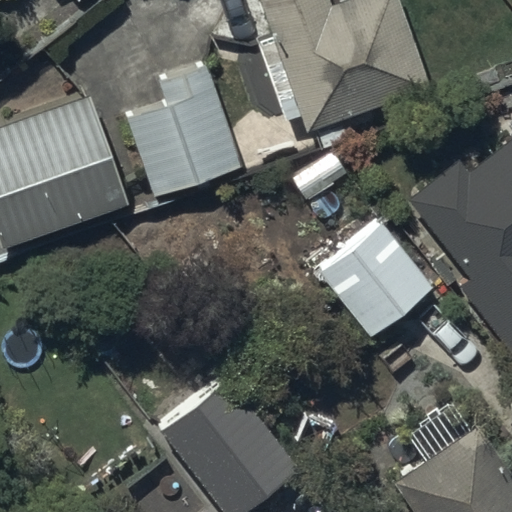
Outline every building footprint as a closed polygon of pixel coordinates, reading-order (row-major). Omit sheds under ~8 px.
[(250,0),(265,43),(255,47),(260,65),(241,71),(254,110),(271,104),(277,123),(292,118),(298,135),(423,93),(391,0),(250,0)] [(234,170),(198,64),(151,79),(160,107),(121,120),(147,199),(234,170)] [(0,246),(119,205),(82,97),(0,124),(0,246)] [(511,136),(464,174),(454,160),(401,202),(439,252),(425,263),(451,295),(455,292),(511,364),(511,136)] [(428,287),(375,216),(310,269),(362,337),(428,287)] [(187,402),(151,430),(214,511),(234,511),(297,463),(238,387),(225,372),(187,402)] [(511,511),(511,486),(473,430),(461,439),(441,407),(399,435),(419,464),(388,486),(405,511),(511,511)] [(274,511),(264,500),(248,511),(274,511)]
